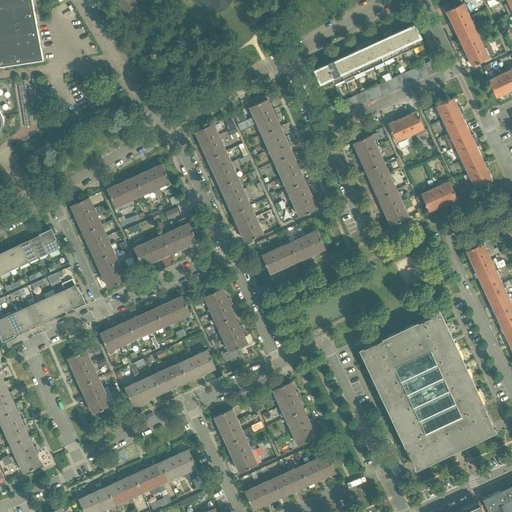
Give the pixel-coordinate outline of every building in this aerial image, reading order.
[(0,0),(0,128),(1,126),(2,121),(2,116),(1,116),(0,112),(0,66),(44,60),(32,0),(0,0)] [(129,30),(146,19),(134,0),(118,0),(124,10),(119,13),(129,30)] [(454,27),(459,38),(476,29),(464,3),(465,2),(454,7),(454,6),(452,7),(452,8),(446,10),(452,22),(449,23),(452,28),(454,27)] [(405,29),(413,48),(423,43),(415,25),(405,29)] [(403,52),(413,48),(405,29),(395,34),(403,52)] [(478,29),(476,29),(459,38),(464,49),(462,50),(464,55),(467,54),(472,65),(478,63),(480,62),(479,62),(491,56),(489,57),(477,30),(478,29)] [(393,57),(403,52),(395,34),(385,38),(393,57)] [(383,61),(393,57),(385,38),(375,43),(383,61)] [(374,65),(383,61),(375,43),(365,47),(374,65)] [(364,70),(374,65),(365,47),(355,52),(364,70)] [(160,54),(153,49),(148,55),(154,60),(160,54)] [(354,74),(364,70),(355,52),(346,56),(354,74)] [(356,79),(354,74),(346,56),(336,61),(343,77),(344,79),(346,83),(356,79)] [(344,79),(343,77),(336,61),(326,65),(334,83),(344,79)] [(421,72),(426,69),(424,64),(418,66),(421,72)] [(324,88),(334,83),(326,65),(316,70),(324,88)] [(511,68),(489,79),(488,78),(493,89),(492,89),(493,91),(494,91),(497,97),(508,91),(509,93),(511,92),(511,68)] [(426,69),(421,72),(423,78),(429,75),(426,69)] [(401,81),(407,78),(404,73),(398,75),(401,81)] [(407,78),(401,81),(404,87),(409,84),(407,78)] [(381,90),(387,87),(384,82),(379,84),(381,90)] [(387,87),(381,90),(384,96),(390,93),(387,87)] [(362,99),(367,96),(365,91),(359,93),(362,99)] [(367,96),(362,99),(364,105),(370,102),(367,96)] [(448,133),(467,124),(461,113),(464,112),(461,107),(459,108),(454,97),(448,100),(448,99),(446,100),(446,101),(435,106),(437,106),(449,132),(448,133)] [(273,109),(268,98),(260,102),(260,101),(257,103),(258,103),(250,107),(254,116),(238,123),(241,130),(257,122),(263,134),(280,126),(275,115),(278,114),(275,108),(273,109)] [(342,108),(348,105),(345,100),(339,102),(342,108)] [(342,108),(339,102),(345,114),(350,111),(348,105),(342,108)] [(239,122),(247,119),(243,110),(235,113),(239,122)] [(419,116),(417,111),(405,116),(404,114),(399,116),(400,118),(389,123),(391,129),(392,131),(397,142),(398,142),(397,141),(424,128),(425,130),(420,118),(421,118),(420,116),(419,116)] [(231,119),(225,121),(229,129),(234,127),(231,119)] [(208,159),(226,151),(213,123),(206,127),(206,126),(203,127),(203,128),(195,131),(200,142),(198,143),(201,149),(203,148),(208,159)] [(461,161),(480,152),(474,140),(476,139),(474,135),(472,136),(467,124),(448,133),(448,134),(449,133),(462,159),(460,160),(461,161)] [(275,161),(293,153),(288,142),(290,141),(289,140),(287,136),(285,137),(280,126),(263,134),(275,161)] [(238,135),(234,128),(229,130),(233,138),(238,136),(238,135)] [(366,170),(384,162),(372,134),(364,138),(364,137),(361,138),(362,139),(354,142),(359,154),(357,155),(359,160),(361,159),(366,170)] [(220,186),(238,178),(226,151),(208,159),(213,169),(211,170),(213,176),(215,175),(220,186)] [(480,152),(461,161),(462,160),(475,186),(473,187),(474,188),(485,182),(485,183),(487,182),(487,181),(492,179),(487,167),(489,166),(487,163),(487,162),(485,163),(480,152)] [(287,189),(305,180),(300,170),(302,169),(300,163),(297,164),(293,153),(275,161),(287,189)] [(239,164),(249,160),(248,155),(237,160),(239,164)] [(378,197),(396,189),(384,162),(366,170),(371,181),(369,182),(369,183),(371,187),(374,187),(378,197)] [(135,176),(143,194),(170,181),(167,174),(166,171),(162,163),(151,168),(150,166),(144,169),(145,171),(135,176)] [(115,206),(143,194),(135,176),(124,181),(123,179),(117,181),(118,183),(107,188),(111,196),(110,196),(111,199),(112,199),(115,206)] [(232,213),(251,205),(238,178),(220,186),(225,197),(223,198),(225,203),(228,202),(232,213)] [(454,191),(448,179),(449,181),(422,193),(421,191),(421,192),(426,203),(425,203),(426,205),(427,205),(429,211),(441,206),(442,208),(446,205),(445,203),(457,198),(454,193),(455,192),(454,190),(454,191)] [(305,180),(287,189),(299,216),(307,212),(307,213),(310,212),(309,211),(317,208),(312,197),(314,196),(312,190),(310,191),(305,180)] [(396,189),(378,197),(383,208),(381,209),(383,214),(384,215),(386,214),(391,225),(399,221),(399,222),(401,220),(409,216),(396,189)] [(169,198),(172,204),(178,202),(176,196),(169,198)] [(84,233),(102,224),(89,197),(81,200),(79,201),(71,205),(76,216),(74,217),(76,223),(79,222),(84,233)] [(282,200),(274,204),(278,211),(285,208),(282,200)] [(251,205),(232,213),(237,224),(235,225),(238,231),(240,230),(245,241),(247,240),(249,244),(253,240),(252,238),(253,237),(255,236),(263,232),(251,205)] [(168,219),(179,214),(177,208),(165,213),(168,219)] [(137,220),(135,216),(120,222),(122,227),(137,220)] [(193,230),(192,230),(186,217),(179,220),(181,226),(161,235),(170,253),(180,248),(181,250),(182,250),(187,248),(186,245),(197,240),(194,233),(193,230)] [(96,260),(114,251),(102,224),(84,233),(88,243),(86,244),(89,250),(91,249),(96,260)] [(289,242),(297,260),(308,255),(309,258),(310,257),(315,255),(314,253),(325,248),(321,240),(322,240),(321,237),(320,238),(317,230),(289,242)] [(48,252),(47,252),(48,254),(59,249),(50,231),(40,235),(48,252)] [(30,240),(38,256),(47,252),(48,252),(40,235),(30,240)] [(132,243),(137,255),(138,258),(139,258),(142,265),(153,260),(154,262),(159,260),(160,260),(159,258),(170,253),(161,235),(145,242),(143,238),(132,243)] [(28,261),(38,256),(30,240),(21,244),(28,261)] [(287,265),(297,260),(289,242),(262,255),(265,263),(266,265),(270,273),(281,268),(282,270),(288,267),(287,265)] [(479,278),(498,269),(497,269),(496,269),(483,243),(485,242),(474,247),(473,246),(471,247),(471,248),(466,250),(471,262),(469,263),(471,268),(473,267),(479,278)] [(11,249),(18,265),(28,261),(21,244),(11,249)] [(511,254),(508,248),(502,251),(505,257),(511,254)] [(8,270),(18,265),(11,249),(1,253),(8,270)] [(118,282),(126,279),(114,251),(96,260),(101,270),(99,271),(101,277),(103,276),(109,287),(116,284),(119,283),(118,282)] [(0,253),(0,273),(8,270),(1,253),(0,253)] [(491,305),(510,296),(508,296),(496,270),(498,269),(479,278),(484,289),(482,290),(484,295),(486,294),(491,305)] [(59,276),(57,272),(48,277),(52,285),(61,281),(59,276)] [(83,301),(74,283),(72,278),(62,283),(64,288),(65,290),(73,306),(83,301)] [(16,287),(15,283),(9,286),(9,285),(5,287),(7,291),(16,287)] [(217,323),(235,315),(230,305),(232,304),(232,303),(230,298),(227,299),(222,288),(215,291),(212,292),(204,296),(217,323)] [(55,294),(63,310),(73,306),(65,290),(55,294)] [(53,315),(63,310),(55,294),(46,299),(53,315)] [(154,308),(163,326),(190,313),(186,306),(187,305),(186,303),(185,303),(182,295),(171,300),(170,298),(169,299),(164,301),(165,303),(154,308)] [(504,332),(511,328),(511,303),(509,297),(510,296),(491,305),(496,316),(494,317),(496,322),(499,321),(504,332)] [(36,303),(43,319),(53,315),(46,299),(36,303)] [(33,324),(43,319),(36,303),(26,308),(33,324)] [(16,312),(23,328),(33,324),(26,308),(16,312)] [(136,338),(163,326),(154,308),(144,313),(143,311),(137,313),(138,315),(127,320),(136,338)] [(440,311),(360,348),(416,467),(496,429),(440,311)] [(14,333),(23,328),(16,312),(6,316),(14,333)] [(14,333),(6,316),(5,315),(0,317),(0,329),(3,338),(14,333)] [(235,315),(217,323),(229,350),(224,352),(227,360),(243,353),(240,346),(247,343),(242,332),(244,331),(244,330),(242,325),(240,326),(235,315)] [(108,350),(136,338),(127,320),(117,325),(116,323),(110,326),(111,328),(100,333),(103,340),(103,341),(104,343),(105,343),(108,350)] [(178,338),(186,334),(183,328),(175,332),(178,338)] [(154,336),(151,338),(156,348),(159,347),(154,336)] [(81,385),(98,377),(86,350),(78,353),(76,354),(68,358),(73,369),(71,370),(74,375),(76,374),(81,385)] [(180,362),(188,380),(198,375),(199,377),(200,377),(205,375),(204,372),(215,367),(212,360),(212,359),(211,357),(210,357),(207,350),(180,362)] [(107,364),(104,358),(97,361),(100,367),(107,364)] [(143,359),(130,365),(133,373),(137,371),(136,369),(146,365),(143,359)] [(177,385),(188,380),(180,362),(152,374),(161,392),(171,387),(172,389),(178,387),(177,385)] [(150,397),(161,392),(152,374),(125,387),(128,395),(129,397),(133,404),(144,399),(145,402),(146,401),(151,399),(150,397)] [(98,377),(81,385),(85,396),(83,397),(86,403),(88,402),(93,413),(101,409),(101,410),(103,409),(103,408),(111,405),(98,377)] [(286,417),(304,409),(299,398),(301,397),(298,391),(296,392),(291,381),(283,385),(281,386),(273,390),(286,417)] [(0,416),(17,409),(12,398),(14,397),(11,392),(9,393),(4,382),(0,383),(0,416)] [(119,388),(116,383),(109,386),(111,392),(119,388)] [(251,402),(250,403),(253,411),(261,407),(258,399),(256,399),(253,400),(252,401),(251,402)] [(227,444),(245,436),(232,408),(225,412),(224,411),(222,412),(222,413),(215,416),(220,427),(217,428),(220,434),(222,433),(227,444)] [(0,420),(11,445),(29,436),(24,426),(26,425),(24,419),(22,420),(17,409),(0,416),(0,420)] [(304,409),(286,417),(298,444),(306,441),(309,440),(316,436),(311,425),(313,424),(311,419),(309,420),(304,409)] [(255,431),(263,427),(261,421),(252,425),(255,431)] [(29,436),(11,445),(23,472),(31,468),(32,469),(34,468),(34,467),(41,464),(36,453),(39,452),(36,446),(34,447),(29,436)] [(245,436),(227,444),(232,455),(230,456),(232,462),(235,460),(240,471),(247,468),(250,467),(257,463),(245,436)] [(271,443),(268,438),(262,441),(264,447),(271,443)] [(161,461),(169,479),(196,467),(193,459),(192,456),(188,449),(177,454),(176,451),(171,454),(172,456),(161,461)] [(300,466),(308,484),(319,479),(319,481),(325,479),(324,477),(335,472),(332,464),(332,463),(331,461),(327,453),(300,466)] [(3,460),(0,460),(0,464),(1,468),(13,462),(9,455),(2,458),(3,460)] [(144,469),(134,473),(142,491),(169,479),(161,461),(150,466),(149,464),(148,464),(143,466),(144,469)] [(297,489),(308,484),(300,466),(272,478),(281,496),(291,491),(292,494),(297,491),(298,491),(297,489)] [(117,481),(106,486),(115,504),(142,491),(134,473),(123,478),(122,476),(117,478),(116,479),(117,481)] [(270,501),(281,496),(272,478),(245,491),(249,498),(248,499),(249,501),(250,501),(253,509),(264,504),(265,506),(266,505),(271,503),(270,501)] [(511,511),(511,484),(483,498),(484,499),(489,511),(511,511)] [(96,491),(95,489),(89,491),(90,493),(79,498),(83,506),(82,506),(83,509),(84,508),(85,511),(96,511),(115,504),(106,486),(96,491)] [(192,501),(190,496),(180,501),(182,506),(192,501)] [(150,504),(152,509),(166,503),(164,497),(150,504)] [(478,505),(476,502),(476,501),(462,508),(463,511),(461,511),(453,511),(452,511),(485,511),(481,504),(478,505)]
